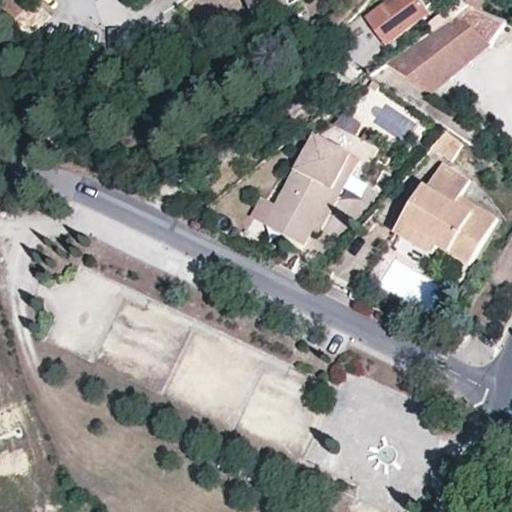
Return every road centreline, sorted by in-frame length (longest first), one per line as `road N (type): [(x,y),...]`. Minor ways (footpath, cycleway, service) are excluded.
road 1 (residential): [(505,393),(0,156)]
road 2 (track): [(146,225),(356,68)]
road 3 (residential): [(56,0),(112,21),(152,14),(175,0)]
